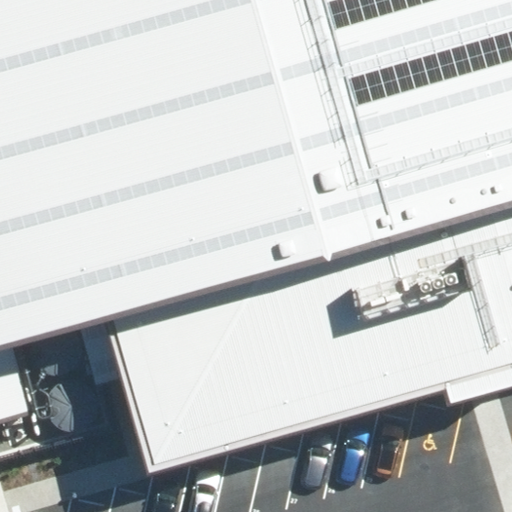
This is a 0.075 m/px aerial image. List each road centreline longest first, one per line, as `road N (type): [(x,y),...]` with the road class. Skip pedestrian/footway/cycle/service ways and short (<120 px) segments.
road 1 (unknown): [(146,454),(23,0)]
road 2 (unknown): [(403,451),(146,454)]
road 3 (unknown): [(146,454),(0,494)]
